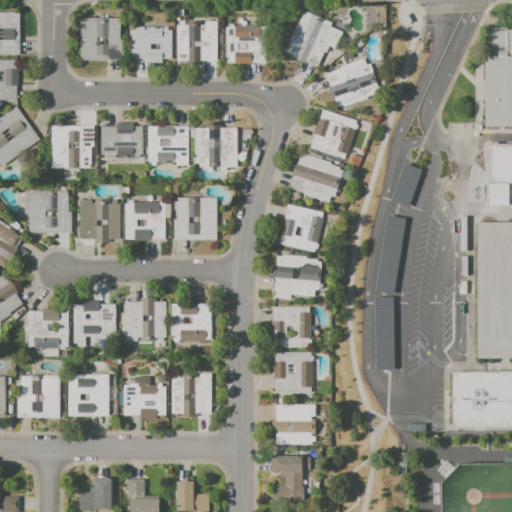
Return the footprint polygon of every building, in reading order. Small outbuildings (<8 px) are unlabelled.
[(0,11),(19,11),(20,56),(0,56),(0,11)] [(289,53),(291,48),(290,47),(300,24),(301,24),(305,15),(307,16),(309,13),(332,23),(331,26),(345,34),(339,50),(338,53),(336,54),(331,55),(327,53),(320,67),(310,62),(309,65),(295,58),(296,56),(289,53)] [(406,14),(411,21),(406,25),(401,17),(406,14)] [(123,59),(79,60),(79,18),(120,17),(120,39),(123,39),(123,59)] [(337,18),(342,20),(342,21),(341,26),(340,26),(334,24),(334,23),(335,19),(337,18)] [(216,21),(216,60),(176,60),(176,21),(216,21)] [(225,26),(228,26),(228,24),(263,24),(263,28),(268,28),(268,64),(225,63),(225,26)] [(172,59),(162,59),(162,62),(146,62),(146,59),(130,59),(130,30),(135,30),(135,28),(168,27),(168,30),(172,30),(172,59)] [(496,30),(511,30),(511,55),(496,56),(496,30)] [(346,54),(328,68),(324,65),(329,58),(330,57),(336,56),(338,55),(339,54),(341,52),(346,54)] [(345,56),(354,53),(356,58),(347,61),(345,56)] [(483,126),(511,126),(511,55),(496,56),(483,56),(483,126)] [(17,99),(0,99),(0,59),(17,59),(17,99)] [(372,65),(382,94),(370,98),(370,100),(346,108),(345,106),(340,108),(337,99),(335,100),(330,86),(332,86),(329,75),(343,70),(342,68),(366,60),(367,62),(369,66),(372,65)] [(40,140),(1,169),(0,167),(0,116),(15,105),(40,140)] [(312,153),(317,135),(316,135),(320,119),(322,120),(325,111),(354,120),(355,118),(360,119),(358,125),(360,126),(359,130),(356,130),(356,131),(358,131),(350,154),(364,159),(362,166),(341,160),(340,163),(312,153)] [(196,127),(206,127),(206,123),(221,123),(221,128),(237,128),(237,168),(196,168),(196,127)] [(51,126),(94,125),(95,167),(52,168),(51,126)] [(100,126),(142,125),(142,156),(101,157),(100,126)] [(147,126),(186,125),(187,166),(176,166),(176,162),(148,163),(147,126)] [(511,193),(499,193),(500,146),(511,146),(511,193)] [(345,172),(337,198),(333,197),(332,202),(331,201),(330,204),(307,196),(307,194),(293,189),(296,178),(294,178),(299,163),(301,164),(303,156),(309,158),(309,156),(334,164),(333,166),(342,169),(342,171),(345,172)] [(411,208),(393,202),(406,165),(424,171),(411,208)] [(73,232),(29,233),(29,216),(24,216),(24,195),(29,195),(29,190),(68,190),(68,210),(73,210),(73,232)] [(302,195),(300,202),(290,200),(292,193),(297,194),(302,195)] [(177,201),(177,197),(215,197),(215,239),(172,239),(172,218),(176,218),(176,209),(173,209),(173,201),(177,201)] [(79,199),(117,199),(117,203),(120,203),(120,238),(111,238),(111,242),(95,242),(95,238),(79,238),(79,199)] [(164,202),(165,239),(125,240),(124,202),(164,202)] [(324,219),(326,219),(320,244),(318,244),(318,245),(320,246),(319,250),(317,249),(316,253),(281,245),(284,236),(282,235),(286,219),(287,220),(290,206),(325,214),(324,219)] [(408,220),(396,295),(377,292),(390,217),(408,220)] [(0,267),(0,221),(24,237),(3,269),(0,267)] [(475,221),(511,221),(511,357),(475,358),(475,221)] [(324,263),(321,291),(317,291),(317,295),(316,295),(316,297),(293,295),(293,300),(278,299),(278,292),(276,292),(277,280),(274,280),(275,266),(279,267),(280,255),(311,258),(310,260),(320,261),(320,263),(324,263)] [(23,304),(0,320),(0,273),(1,273),(23,304)] [(125,302),(139,302),(139,298),(157,298),(157,302),(165,302),(165,340),(155,340),(138,339),(138,341),(124,341),(125,302)] [(396,298),(397,371),(378,371),(377,298),(396,298)] [(73,304),(82,304),(82,301),(99,301),(98,304),(116,305),(115,336),(72,336),(73,304)] [(171,303),(209,303),(209,339),(204,339),(204,340),(171,341),(171,303)] [(313,314),(313,339),(311,339),(311,341),(314,341),(314,349),(276,349),(276,339),(274,339),(274,323),(276,323),(276,308),(311,308),(311,314),(313,314)] [(28,311),(68,311),(68,348),(28,347),(28,311)] [(40,357),(40,349),(59,349),(58,357),(40,357)] [(316,357),(316,362),(313,362),(313,363),(315,363),(315,388),(313,388),(313,394),(278,394),(278,380),(276,380),(276,363),(278,363),(277,354),(313,354),(313,357),(316,357)] [(450,372),(511,372),(511,426),(456,428),(456,425),(450,425),(450,372)] [(171,377),(174,377),(174,374),(178,374),(178,377),(199,377),(199,373),(210,373),(211,412),(172,413),(171,377)] [(158,381),(159,382),(161,382),(162,382),(164,382),(165,381),(165,379),(165,377),(165,376),(163,375),(162,374),(160,374),(159,375),(158,376),(157,378),(157,379),(158,381)] [(16,417),(57,417),(57,375),(16,375),(16,417)] [(109,415),(68,416),(67,376),(108,375),(109,415)] [(123,385),(130,385),(130,384),(138,384),(138,386),(140,386),(140,390),(156,390),(156,386),(157,386),(157,383),(162,383),(162,386),(165,386),(166,415),(156,415),(156,418),(140,418),(140,416),(124,416),(123,385)] [(278,406),(317,406),(317,417),(313,417),(313,420),(317,420),(317,436),(313,436),(313,438),(317,438),(317,443),(313,443),(313,445),(278,445),(278,436),(274,436),(274,420),(278,420),(278,406)] [(411,425),(428,425),(428,433),(411,433),(411,425)] [(400,478),(400,470),(401,453),(410,454),(409,478),(400,478)] [(312,458),(312,464),(316,465),(315,470),(312,470),(312,471),(304,471),(305,488),(306,488),(306,501),(290,501),(290,499),(277,499),(277,496),(275,496),(275,489),(277,490),(277,486),(287,486),(287,479),(282,479),(282,474),(275,474),(275,473),(273,473),(273,459),(275,459),(275,458),(312,458)] [(111,509),(94,509),(94,510),(79,510),(79,492),(89,492),(89,487),(94,487),(94,478),(111,478),(111,509)] [(127,511),(127,479),(145,479),(145,496),(158,496),(158,511),(127,511)] [(176,481),(193,481),(193,483),(199,483),(199,485),(193,485),(193,494),(209,494),(209,510),(176,510),(176,481)] [(0,511),(0,482),(1,482),(1,496),(18,496),(18,511),(0,511)]
